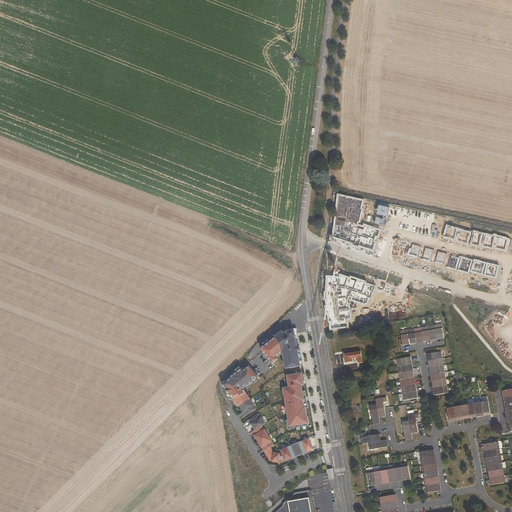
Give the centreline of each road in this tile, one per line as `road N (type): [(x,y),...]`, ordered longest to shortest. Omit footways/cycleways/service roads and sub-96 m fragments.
road 1 (tertiary): [(331,0),(302,235)]
road 2 (residential): [(302,235),(511,302)]
road 3 (tertiary): [(311,311),(337,454)]
